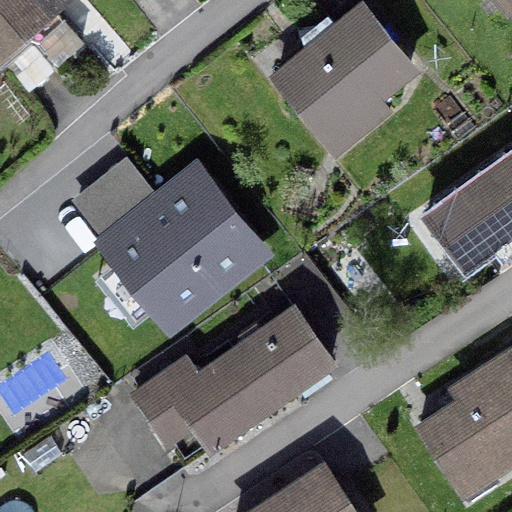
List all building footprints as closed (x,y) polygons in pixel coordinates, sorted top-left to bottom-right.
[(0,0),(0,58),(22,39),(47,68),(78,41),(42,0),(0,0)] [(407,68),(357,6),(273,74),(323,136),(407,68)] [(511,152),(439,204),(454,224),(474,210),(493,238),(511,224),(511,152)] [(171,326),(266,250),(197,166),(103,242),(171,326)] [(327,361),(289,308),(191,376),(180,360),(131,394),(151,423),(177,405),(206,446),(327,361)] [(457,490),(511,454),(511,359),(507,352),(451,389),(458,399),(416,426),(457,490)] [(351,511),(336,488),(321,466),(250,511),(351,511)]
